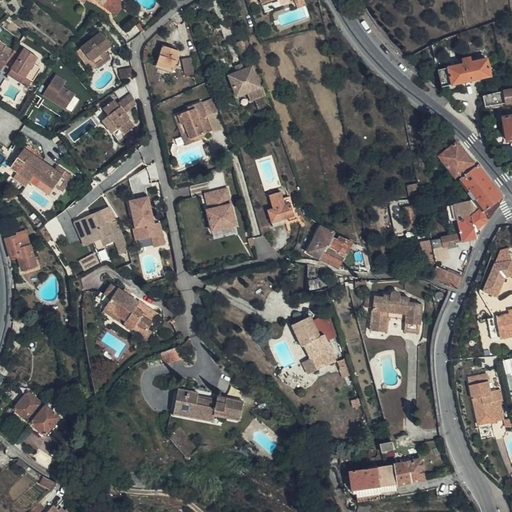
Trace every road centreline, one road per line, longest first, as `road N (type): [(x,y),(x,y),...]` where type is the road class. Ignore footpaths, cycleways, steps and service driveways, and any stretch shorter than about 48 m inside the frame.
road 1 (residential): [(511,206),(488,230),(441,348),(458,445),(489,511)]
road 2 (residential): [(188,0),(137,52),(184,286)]
road 3 (tertiary): [(337,0),(383,66),(472,140),(511,188)]
road 4 (unknown): [(163,399),(150,392),(147,375),(196,366),(185,327)]
